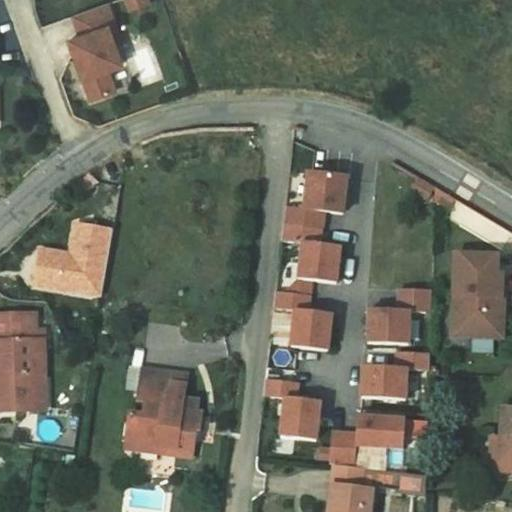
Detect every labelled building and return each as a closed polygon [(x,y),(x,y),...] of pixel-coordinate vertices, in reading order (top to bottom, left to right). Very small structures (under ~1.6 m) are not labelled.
[(147,0),(127,0),(131,10),(149,4),(147,0)] [(107,4),(74,16),(82,37),(70,41),(76,56),(92,100),(115,92),(107,71),(122,65),(115,45),(109,28),(115,26),(107,4)] [(115,26),(109,28),(115,45),(121,43),(115,26)] [(286,206),(284,223),(323,228),(325,212),(344,214),(348,178),(311,173),(307,209),(286,206)] [(411,192),(427,201),(435,186),(419,177),(411,192)] [(85,189),(78,195),(84,203),(92,196),(85,189)] [(455,198),(442,191),(436,202),(448,209),(455,198)] [(72,199),(61,209),(71,219),(82,209),(72,199)] [(323,229),(284,224),(282,241),(304,244),(300,280),(338,284),(342,247),(321,245),(323,229)] [(76,226),(71,256),(42,251),(36,285),(101,296),(112,232),(76,226)] [(498,256),(456,255),(454,316),(465,316),(464,337),(503,339),(504,310),(502,310),(503,275),(498,274),(498,256)] [(400,311),(370,311),(369,344),(410,346),(411,313),(432,313),(433,291),(400,290),(400,311)] [(311,296),(277,292),(275,309),(296,312),(292,347),(329,352),(333,315),(309,312),(311,296)] [(0,411),(38,410),(37,378),(45,378),(44,342),(36,342),(36,332),(35,315),(0,316),(0,411)] [(465,316),(454,316),(453,337),(464,337),(465,316)] [(398,369),(364,366),(362,398),(406,401),(408,370),(430,372),(431,355),(399,353),(398,369)] [(158,447),(177,449),(176,455),(193,457),(196,438),(190,438),(191,430),(200,431),(203,414),(197,413),(199,402),(184,400),(186,386),(173,384),(174,374),(142,370),(138,402),(145,403),(143,416),(130,414),(126,443),(141,445),(146,440),(159,441),(158,447)] [(174,374),(173,384),(186,386),(187,376),(174,374)] [(45,378),(37,378),(38,410),(46,410),(45,378)] [(299,384),(266,380),(265,397),(286,400),(281,438),(317,442),(321,403),(297,400),(299,384)] [(511,410),(504,410),(502,439),(502,440),(509,440),(508,462),(511,462),(511,410)] [(357,435),(332,434),(330,465),(356,468),(357,447),(404,451),(406,422),(358,418),(357,435)] [(511,462),(508,462),(509,440),(502,440),(502,439),(493,439),(491,471),(511,471),(511,462)] [(126,448),(176,455),(177,449),(158,447),(159,441),(146,440),(141,445),(126,443),(126,448)] [(374,471),(334,467),(331,486),(372,491),(374,471)] [(372,491),(331,486),(328,511),(370,511),(373,491),(372,491)] [(479,497),(471,496),(470,497),(468,497),(468,501),(472,504),(478,505),(479,497)]
